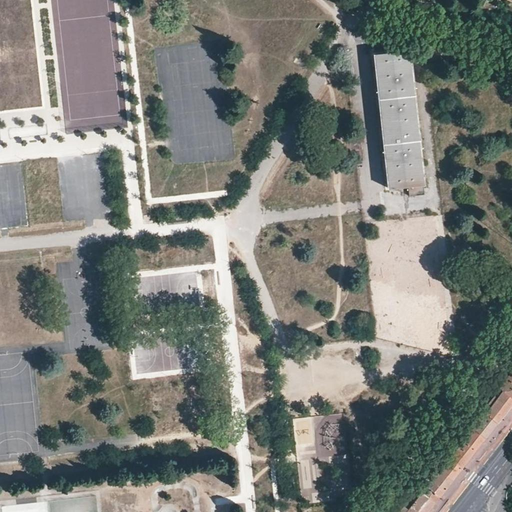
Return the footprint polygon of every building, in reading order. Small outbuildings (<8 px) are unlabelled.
[(427,187),(412,53),(377,57),(391,191),(426,187),(427,187)] [(474,451),(485,436),(470,425),(458,438),(445,454),(461,467),(474,451)] [(452,479),(461,467),(445,454),(422,482),(439,496),(452,479)] [(426,511),(428,511),(438,498),(420,484),(398,511),(399,511),(426,511)] [(305,502),(330,500),(329,490),(305,491),(305,502)]
